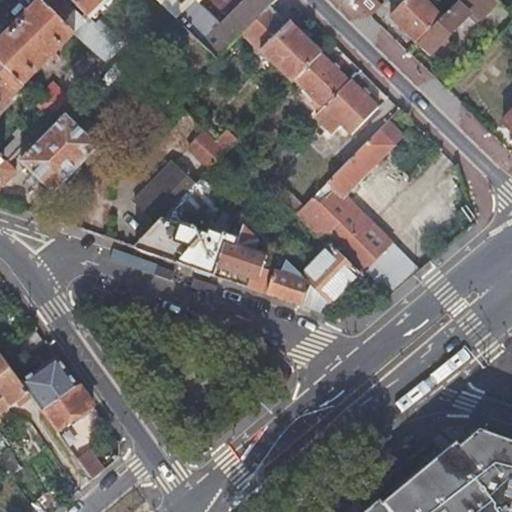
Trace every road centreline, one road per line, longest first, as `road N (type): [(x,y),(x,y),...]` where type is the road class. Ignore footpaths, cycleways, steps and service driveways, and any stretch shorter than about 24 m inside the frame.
road 1 (residential): [(359,366),(175,294),(0,239)]
road 2 (secondary): [(261,511),(511,307)]
road 3 (tertiary): [(511,193),(316,0)]
road 4 (residential): [(0,250),(150,455)]
road 5 (secondary): [(359,366),(235,469),(218,511)]
road 6 (secondary): [(480,263),(359,366)]
